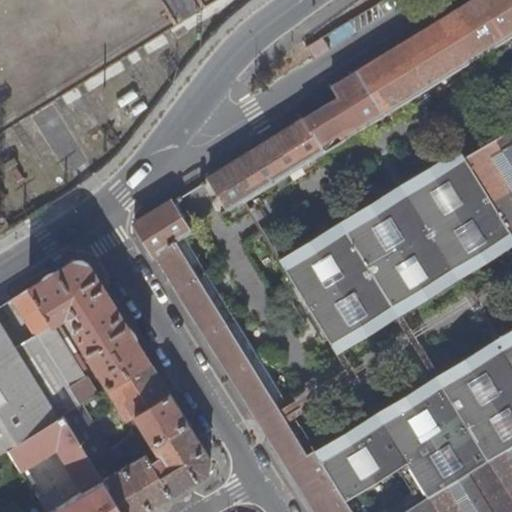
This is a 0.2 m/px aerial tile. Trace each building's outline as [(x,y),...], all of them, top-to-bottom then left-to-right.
[(339,100),(212,179),(232,211),(511,35),(511,127),(288,268),(337,346),(511,236),(511,0),(476,0),(333,88),(339,100)] [(332,51),(326,38),(309,48),(316,61),(332,51)] [(189,235),(169,205),(137,225),(259,421),(280,407),(287,402),(184,239),(189,235)] [(108,386),(149,362),(87,263),(73,260),(29,287),(52,324),(65,316),(76,313),(80,319),(74,323),(73,330),(108,386)] [(0,330),(0,452),(7,448),(54,419),(0,330)] [(511,511),(511,343),(324,461),(300,423),(292,427),(270,440),(315,511),(351,511),(341,495),(400,460),(421,493),(389,511),(511,511)] [(210,459),(149,362),(108,386),(105,388),(117,406),(90,422),(79,404),(62,414),(91,461),(108,451),(99,437),(135,415),(168,468),(163,471),(152,454),(148,456),(146,452),(102,479),(121,511),(141,511),(207,473),(210,459)] [(79,404),(96,394),(85,376),(68,386),(79,404)] [(280,407),(259,421),(270,440),(292,427),(280,407)] [(121,511),(102,479),(91,461),(62,414),(54,419),(7,448),(22,473),(58,451),(83,491),(64,503),(56,489),(38,499),(46,511),(121,511)]
